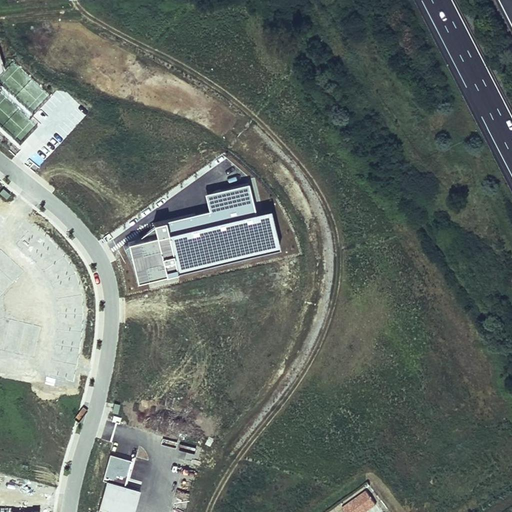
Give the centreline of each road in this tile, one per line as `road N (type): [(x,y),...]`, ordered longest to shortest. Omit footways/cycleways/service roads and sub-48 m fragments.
road 1 (unclassified): [(0,157),(83,232),(107,282),(104,364),(69,511)]
road 2 (motorway): [(437,0),(511,144)]
